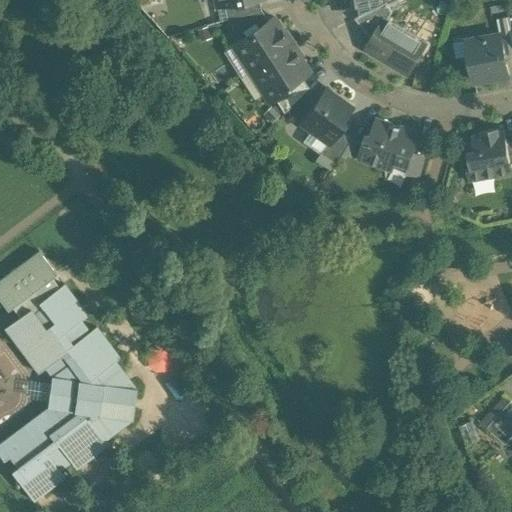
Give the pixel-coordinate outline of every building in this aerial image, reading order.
[(258,0),(238,0),(223,3),(226,19),(260,8),(258,0)] [(387,1),(355,17),(372,38),(385,16),(389,18),(393,11),(387,1)] [(260,8),(226,19),(237,35),(251,26),(257,27),(268,20),(260,8)] [(511,28),(509,15),(497,18),(500,33),(501,33),(511,31),(511,28)] [(389,18),(385,16),(372,38),(366,48),(408,73),(427,41),(389,18)] [(291,44),(273,17),(268,20),(257,27),(234,42),(252,69),(291,44)] [(511,31),(501,33),(504,53),(511,51),(511,31)] [(500,33),(467,39),(475,80),(508,74),(504,53),(501,33),(500,33)] [(308,70),(291,44),(252,69),(269,95),(300,75),(308,70)] [(300,75),(269,95),(271,99),(283,111),(308,87),(300,75)] [(326,88),(301,122),(327,141),(328,141),(337,129),(353,107),(326,88)] [(419,132),(377,118),(371,135),(367,134),(359,157),(384,165),(396,159),(408,164),(417,137),(419,132)] [(499,127),(489,128),(489,131),(472,134),(475,148),(468,149),(470,157),(466,158),(467,161),(465,164),(467,174),(469,176),(470,180),(498,175),(497,173),(511,171),(511,170),(511,168),(507,141),(505,128),(499,129),(499,127)] [(350,138),(337,129),(328,141),(327,141),(320,152),(336,162),(350,138)] [(417,137),(408,164),(413,173),(420,175),(430,141),(417,137)] [(40,248),(0,276),(0,292),(16,316),(64,282),(40,248)] [(87,314),(63,283),(38,301),(42,307),(34,313),(30,307),(5,326),(38,371),(45,367),(51,375),(47,407),(0,441),(0,455),(3,460),(8,456),(16,466),(11,470),(32,499),(64,475),(59,469),(70,460),(75,467),(107,443),(104,439),(131,419),(136,387),(135,387),(115,360),(119,357),(95,325),(89,330),(80,319),(87,314)] [(511,400),(511,399),(487,426),(506,443),(510,438),(509,437),(511,433),(511,400)]
